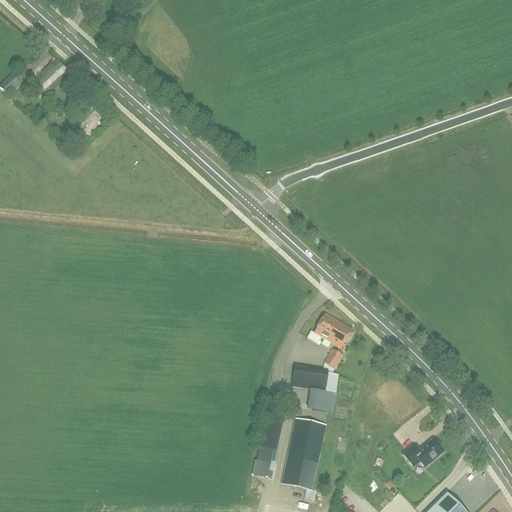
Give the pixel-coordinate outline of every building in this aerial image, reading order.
[(48,96),(70,76),(57,60),(34,81),(48,96)] [(0,89),(7,97),(20,85),(11,76),(0,86),(0,89)] [(412,166),(428,161),(425,152),(409,157),(412,166)] [(383,164),(365,170),(369,183),(387,177),(383,164)] [(341,350),(352,332),(325,316),(314,334),(341,350)] [(334,370),(342,357),(332,351),(324,365),(334,370)] [(291,388),(324,392),(324,399),(334,400),(338,376),(293,369),(291,388)] [(316,493),(312,492),(326,426),(295,420),(281,485),(306,491),(304,500),(314,502),(316,493)] [(424,469),(443,453),(433,441),(418,453),(413,447),(402,456),(413,468),(419,463),(424,469)] [(273,465),(276,452),(259,449),(257,462),(273,465)] [(407,499),(411,487),(401,484),(398,497),(407,499)] [(463,511),(446,495),(428,511),(463,511)]
